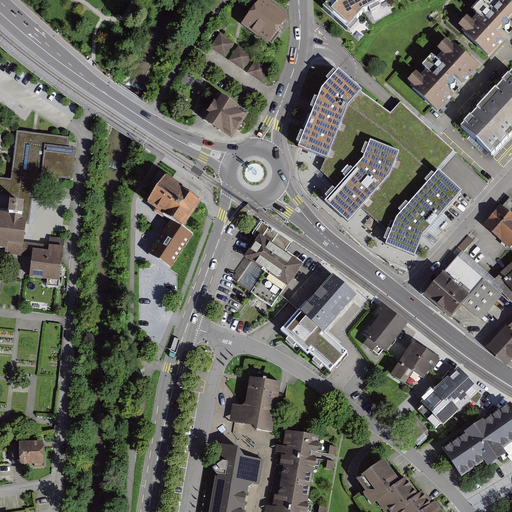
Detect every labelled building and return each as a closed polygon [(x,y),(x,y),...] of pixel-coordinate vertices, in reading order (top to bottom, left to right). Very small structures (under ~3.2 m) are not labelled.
[(392,0),(334,0),(326,10),(351,31),(365,14),(392,0)] [(494,58),(511,38),(511,0),(500,0),(468,34),(494,58)] [(291,18),(266,1),(246,29),(272,47),(291,18)] [(239,46),(224,36),(215,51),(230,61),(239,46)] [(482,70),(457,45),(414,88),(439,113),(482,70)] [(257,58),(241,48),(232,63),(248,73),(257,58)] [(277,71),(262,61),(252,76),(268,86),(277,71)] [(362,97),(339,77),(323,95),(308,131),(299,152),(327,163),(321,174),(340,192),(327,207),(349,227),(364,210),(392,235),(387,249),(414,261),(423,240),(430,233),(462,198),(434,173),(453,155),(401,108),(391,119),(362,97)] [(511,137),(511,77),(463,128),(493,156),(511,137)] [(202,120),(232,140),(249,114),(219,94),(202,120)] [(69,138),(18,132),(12,181),(0,179),(0,195),(15,197),(32,199),(33,186),(45,187),(47,177),(73,180),(76,149),(68,148),(69,138)] [(198,204),(166,184),(151,209),(182,229),(198,204)] [(32,199),(15,197),(14,205),(23,206),(21,222),(26,223),(29,223),(32,199)] [(511,201),(508,198),(486,224),(511,246),(511,201)] [(0,247),(5,248),(4,253),(22,255),(23,243),(26,223),(21,222),(23,206),(14,205),(11,204),(9,214),(0,213),(0,247)] [(189,240),(169,227),(150,257),(170,270),(189,240)] [(287,247),(259,227),(253,236),(259,240),(247,257),(291,288),(304,269),(282,254),(287,247)] [(47,286),(59,288),(65,241),(50,239),(49,246),(48,252),(33,250),(32,256),(30,278),(48,280),(47,286)] [(48,252),(49,246),(23,243),(22,255),(32,256),(33,250),(48,252)] [(457,258),(427,294),(457,319),(465,310),(478,321),(501,294),(457,258)] [(511,267),(499,280),(511,294),(511,267)] [(360,304),(332,279),(286,331),(334,373),(347,358),(328,340),(360,304)] [(380,313),(364,335),(388,353),(405,331),(380,313)] [(511,325),(498,338),(488,347),(509,361),(511,358),(511,325)] [(443,361),(415,342),(403,360),(408,364),(399,378),(411,386),(419,376),(428,382),(443,361)] [(460,374),(424,407),(446,429),(470,406),(481,396),(464,378),(460,374)] [(280,434),(289,383),(251,376),(245,405),(229,402),(225,424),(280,434)] [(511,408),(446,456),(465,483),(511,448),(511,408)] [(311,511),(324,439),(283,432),(278,459),(271,504),(269,511),(311,511)] [(44,443),(20,443),(20,445),(13,445),(13,464),(20,464),(20,466),(44,465),(44,443)] [(253,511),(263,452),(217,445),(206,511),(253,511)] [(384,462),(359,480),(379,508),(389,500),(397,511),(445,511),(443,508),(437,511),(435,511),(411,479),(402,486),(393,474),(384,462)]
